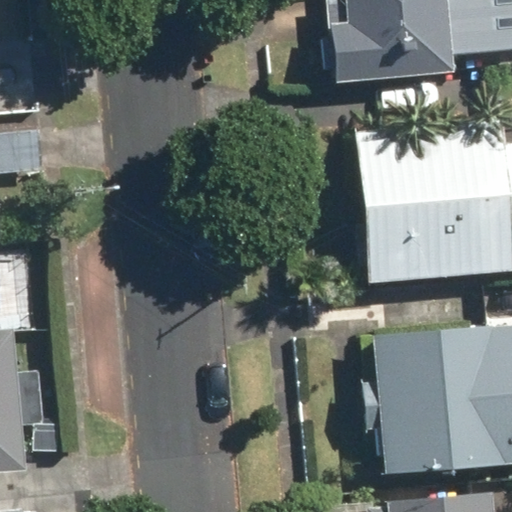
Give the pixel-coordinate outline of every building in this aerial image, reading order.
[(319,21),(323,82),(447,75),(446,54),(511,50),(511,0),(336,0),(338,20),(319,21)] [(347,131),(360,282),(511,269),(511,141),(495,143),(493,119),(347,131)] [(511,322),(367,331),(376,476),(511,467),(511,322)] [(0,325),(0,469),(21,468),(7,325),(0,325)] [(356,501),(356,511),(490,511),(488,489),(356,501)]
